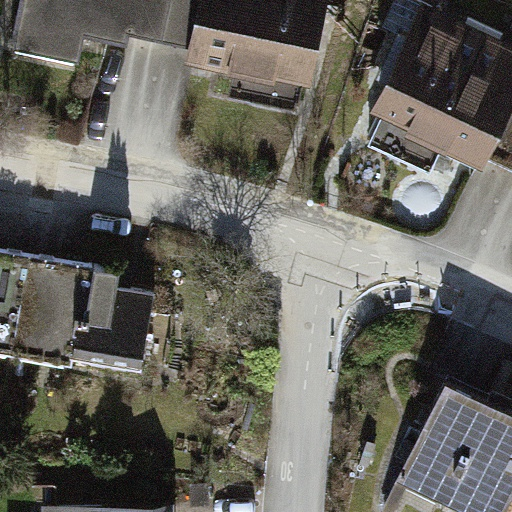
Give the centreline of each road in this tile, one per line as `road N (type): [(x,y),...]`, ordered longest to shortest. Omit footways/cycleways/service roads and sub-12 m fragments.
road 1 (residential): [(356,271),(136,202),(0,179)]
road 2 (residential): [(356,271),(298,380),(292,511)]
road 3 (residential): [(511,322),(356,271)]
